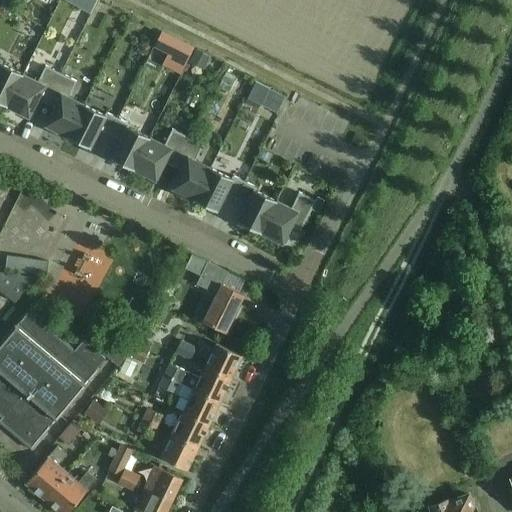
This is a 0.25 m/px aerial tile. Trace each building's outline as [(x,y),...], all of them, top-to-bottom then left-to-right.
[(114,12),(118,0),(105,0),(103,8),(114,12)] [(44,10),(37,18),(49,29),(56,21),(44,10)] [(161,32),(154,46),(186,62),(193,48),(161,32)] [(195,50),(189,63),(203,70),(209,57),(195,50)] [(0,103),(6,107),(22,74),(2,64),(3,61),(0,60),(0,103)] [(46,104),(61,74),(45,66),(38,82),(22,74),(6,107),(29,118),(38,100),(45,103),(45,104),(46,104)] [(84,105),(69,97),(77,82),(61,74),(46,104),(47,104),(54,108),(45,126),(67,137),(84,105)] [(256,82),(247,99),(261,106),(262,106),(270,90),(256,82)] [(99,156),(118,118),(106,112),(105,115),(84,105),(67,137),(90,148),(89,149),(88,149),(87,150),(99,156)] [(133,170),(149,137),(128,127),(130,124),(118,118),(99,156),(110,162),(111,160),(110,160),(111,159),(133,170)] [(173,167),(188,137),(172,129),(164,145),(149,137),(133,170),(156,181),(165,163),(172,167),(173,167)] [(194,200),(210,168),(195,160),(203,145),(188,137),(173,167),(173,168),(173,167),(181,171),(172,189),(194,200)] [(264,151),(259,160),(267,164),(272,155),(264,151)] [(226,219),(244,182),(233,176),(231,178),(210,168),(194,200),(216,211),(216,213),(215,212),(214,214),(226,219)] [(41,190),(61,208),(69,198),(49,180),(41,190)] [(276,200),(259,192),(255,190),(256,187),(244,182),(226,219),(237,225),(238,224),(237,223),(238,222),(260,233),(276,200)] [(276,200),(260,233),(282,244),(291,226),(300,231),(308,215),(315,201),(299,192),(291,208),(276,200)] [(315,201),(311,210),(318,213),(324,201),(317,197),(315,201)] [(24,236),(21,252),(61,260),(64,244),(24,236)] [(7,255),(5,270),(46,276),(48,261),(7,255)] [(191,255),(185,268),(201,276),(207,262),(191,255)] [(201,276),(196,284),(211,291),(210,292),(216,295),(204,321),(226,332),(243,295),(222,285),(228,272),(207,262),(201,276)] [(0,291),(14,303),(35,278),(0,272),(0,291)] [(84,341),(75,351),(28,311),(18,322),(19,323),(16,327),(15,326),(0,343),(0,411),(3,414),(0,417),(0,424),(31,450),(50,428),(49,426),(54,419),(55,420),(85,385),(84,384),(87,381),(88,382),(98,370),(96,369),(105,359),(84,341)] [(163,312),(151,327),(158,334),(171,319),(163,312)] [(189,341),(207,348),(213,334),(196,326),(189,341)] [(106,356),(118,366),(134,347),(122,337),(106,356)] [(144,364),(152,344),(141,339),(135,351),(132,350),(128,358),(131,359),(132,358),(144,364)] [(180,341),(174,353),(190,360),(195,348),(180,341)] [(205,368),(231,380),(242,356),(216,344),(205,368)] [(126,360),(120,372),(130,377),(136,364),(126,360)] [(200,378),(184,371),(169,364),(164,375),(179,382),(194,390),(220,402),(231,380),(205,368),(200,378)] [(174,394),(179,382),(164,375),(158,387),(174,394)] [(98,398),(112,408),(121,396),(107,386),(98,398)] [(163,390),(155,409),(171,416),(179,397),(163,390)] [(209,424),(220,402),(194,390),(183,412),(209,424)] [(108,411),(93,400),(84,414),(99,425),(108,411)] [(142,420),(157,427),(162,417),(147,410),(142,420)] [(198,447),(209,424),(183,412),(172,434),(198,447)] [(152,439),(157,427),(142,420),(137,432),(152,439)] [(70,424),(59,438),(67,446),(80,432),(70,424)] [(187,470),(198,447),(172,434),(161,458),(187,470)] [(123,477),(136,483),(140,476),(125,469),(133,451),(120,445),(117,451),(113,459),(108,471),(123,477)] [(45,500),(67,474),(57,466),(66,455),(57,447),(26,484),(45,500)] [(113,459),(117,451),(111,448),(107,456),(113,459)] [(144,487),(173,500),(183,479),(154,466),(144,487)] [(67,474),(45,500),(59,511),(68,511),(96,480),(86,472),(77,483),(67,474)] [(133,491),(136,483),(123,477),(119,485),(133,491)] [(141,511),(167,511),(173,500),(144,487),(134,508),(141,511)] [(444,501),(427,508),(428,511),(472,511),(465,494),(445,503),(444,501)]
